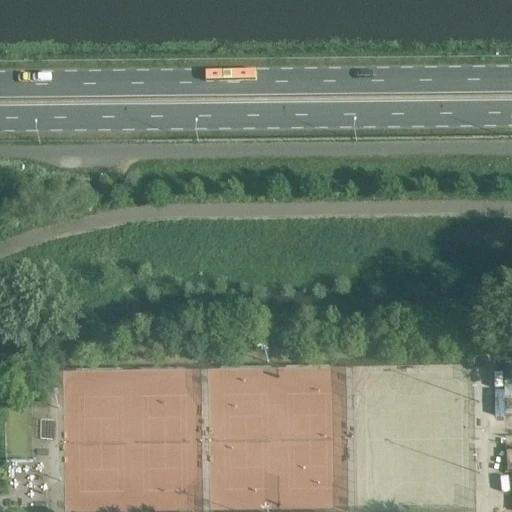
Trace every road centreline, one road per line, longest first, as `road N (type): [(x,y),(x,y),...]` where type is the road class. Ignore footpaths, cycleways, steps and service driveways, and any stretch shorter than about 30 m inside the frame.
road 1 (primary): [(0,117),(511,111)]
road 2 (primary): [(511,79),(0,85)]
